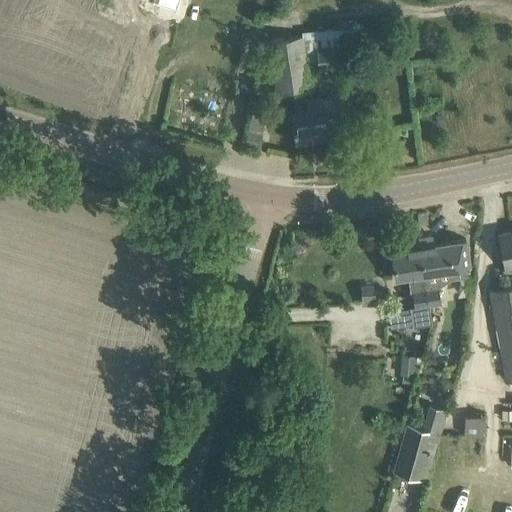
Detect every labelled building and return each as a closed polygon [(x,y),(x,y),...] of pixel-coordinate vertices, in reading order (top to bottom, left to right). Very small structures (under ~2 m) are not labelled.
[(275,90),(309,86),(302,34),(268,38),(275,90)] [(350,65),(348,44),(317,47),(318,67),(350,65)] [(330,135),(328,120),(344,117),(340,93),(306,98),(308,110),(291,112),(295,140),(330,135)] [(259,145),(267,110),(253,107),(245,141),(259,145)] [(511,230),(499,233),(505,268),(511,266),(511,230)] [(467,266),(470,266),(465,238),(433,243),(433,239),(429,236),(417,237),(419,245),(418,246),(426,303),(429,303),(441,301),(441,300),(438,284),(449,276),(468,273),(467,266)] [(426,303),(418,246),(391,249),(395,277),(408,275),(411,290),(413,289),(415,306),(410,306),(413,328),(432,325),(429,303),(426,303)] [(507,379),(511,377),(511,285),(489,290),(507,379)] [(418,354),(401,355),(402,368),(419,367),(418,354)] [(408,424),(395,470),(427,479),(441,433),(448,409),(429,404),(422,428),(408,424)] [(481,413),(463,414),(463,433),(482,432),(481,413)]
